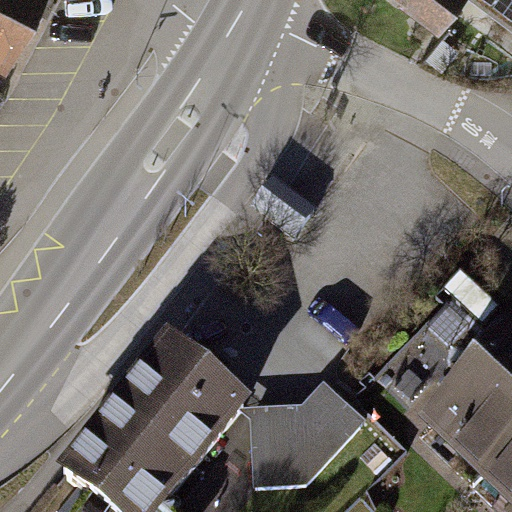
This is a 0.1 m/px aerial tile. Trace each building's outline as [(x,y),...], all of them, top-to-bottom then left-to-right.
[(48,0),(0,0),(0,66),(12,72),(48,0)] [(511,0),(492,0),(511,13),(511,0)] [(511,343),(435,424),(511,497),(511,343)] [(70,476),(114,511),(156,511),(244,404),(174,347),(70,476)] [(331,437),(355,436),(354,404),(251,409),(255,492),(333,488),(331,437)]
